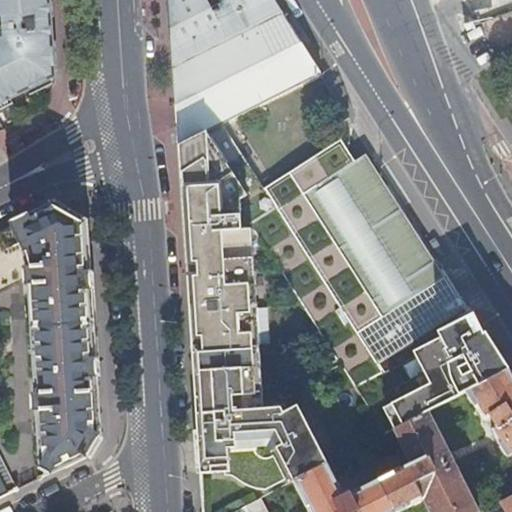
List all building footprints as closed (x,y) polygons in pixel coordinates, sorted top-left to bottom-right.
[(0,0),(0,102),(56,75),(50,0),(0,0)] [(170,0),(174,51),(275,0),(274,0),(170,0)] [(324,77),(275,0),(174,51),(180,148),(224,126),(324,77)] [(268,193),(224,126),(180,148),(201,476),(231,474),(229,452),(267,449),(272,457),(278,454),(293,482),(328,464),(353,451),(369,443),(394,430),(429,412),(468,392),(511,369),(491,341),(487,334),(485,335),(475,316),(472,318),(439,334),(442,340),(410,355),(309,198),(357,169),(344,147),(268,193)] [(369,161),(357,169),(309,198),(410,355),(442,340),(439,334),(472,318),(462,302),(369,161)] [(43,465),(48,475),(85,456),(96,442),(98,424),(96,402),(87,279),(84,226),(69,217),(51,206),(0,230),(0,236),(6,249),(21,242),(29,257),(29,268),(27,269),(28,284),(31,283),(38,394),(35,394),(36,410),(39,409),(43,465)] [(511,370),(511,369),(468,392),(508,457),(511,455),(511,370)] [(328,464),(293,482),(308,511),(397,511),(422,499),(429,511),(479,511),(429,412),(394,430),(411,463),(345,497),(328,464)] [(369,443),(353,451),(360,465),(376,457),(369,443)] [(0,498),(18,490),(0,454),(0,498)] [(511,496),(511,473),(483,489),(492,507),(502,501),(511,496)] [(511,511),(511,496),(502,501),(508,511),(511,511)] [(265,511),(259,499),(234,511),(265,511)]
